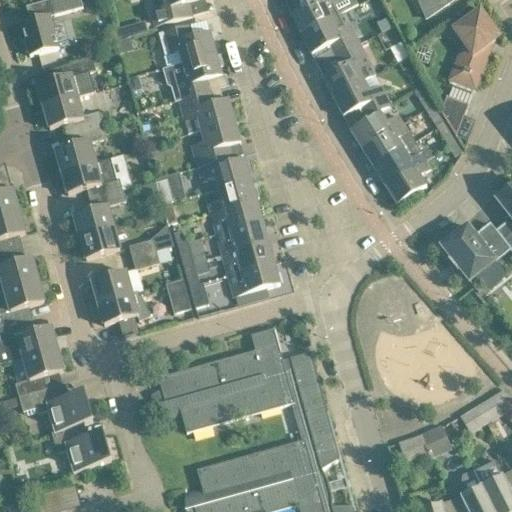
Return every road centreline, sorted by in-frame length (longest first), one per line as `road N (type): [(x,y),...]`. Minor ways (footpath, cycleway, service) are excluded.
road 1 (residential): [(336,297),(467,180),(511,77)]
road 2 (residential): [(116,354),(102,352),(80,329),(23,134)]
road 3 (residential): [(116,354),(336,297)]
road 4 (residential): [(389,511),(336,297)]
road 5 (residential): [(150,501),(129,437),(116,354)]
